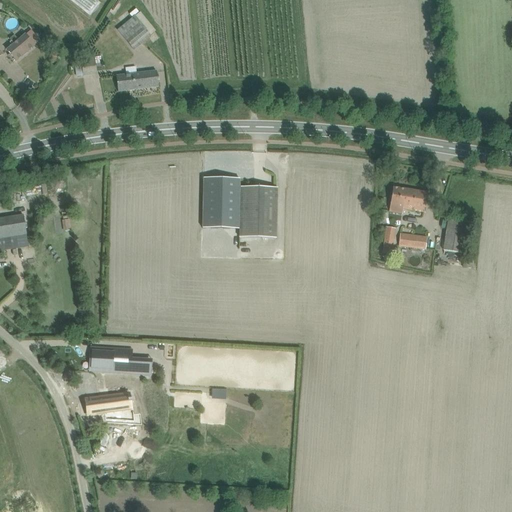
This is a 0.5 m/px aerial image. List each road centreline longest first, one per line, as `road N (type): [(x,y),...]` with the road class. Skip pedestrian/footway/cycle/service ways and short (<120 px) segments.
road 1 (secondary): [(511,160),(256,127),(127,133),(0,156)]
road 2 (unclassified): [(87,511),(58,392),(0,334)]
